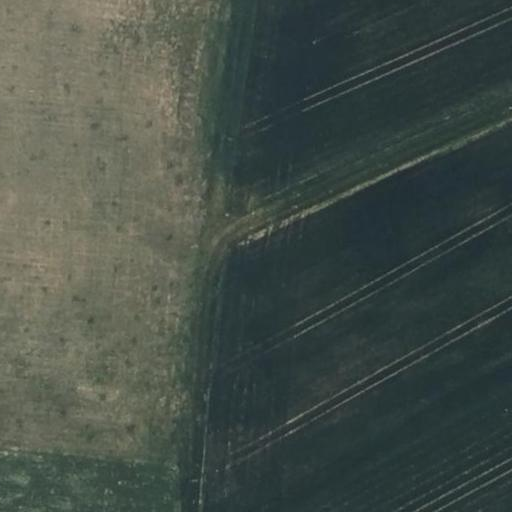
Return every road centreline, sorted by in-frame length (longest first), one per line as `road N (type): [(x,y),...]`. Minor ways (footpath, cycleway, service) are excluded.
road 1 (track): [(229,0),(177,511)]
road 2 (track): [(198,246),(511,104)]
